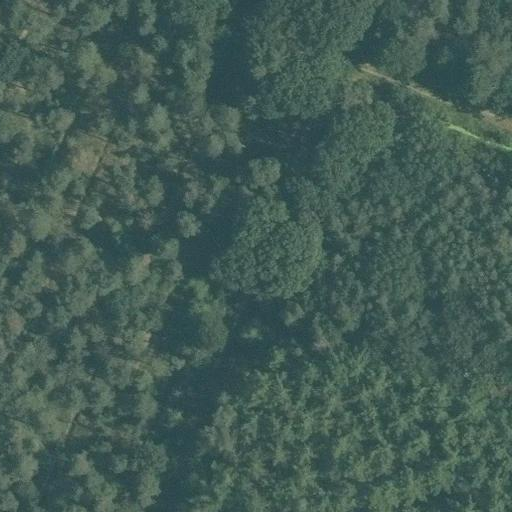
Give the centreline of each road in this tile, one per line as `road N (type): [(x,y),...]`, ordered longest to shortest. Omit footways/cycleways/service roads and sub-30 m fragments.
road 1 (track): [(343,57),(150,511)]
road 2 (track): [(343,57),(511,128)]
road 3 (track): [(202,0),(343,57)]
